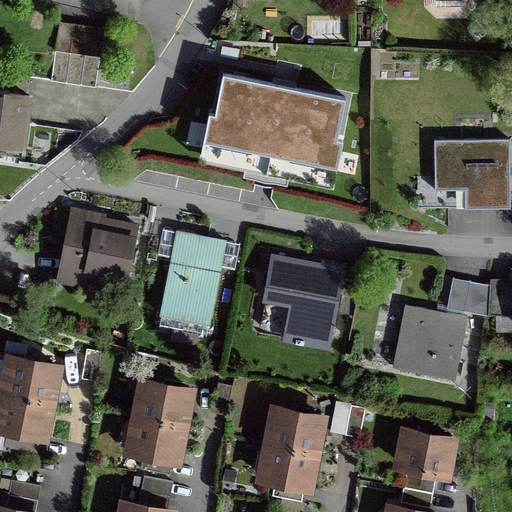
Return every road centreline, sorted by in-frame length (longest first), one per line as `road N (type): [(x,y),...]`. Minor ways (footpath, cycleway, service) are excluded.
road 1 (residential): [(511,248),(360,234),(68,174)]
road 2 (residential): [(68,174),(147,99),(207,0)]
